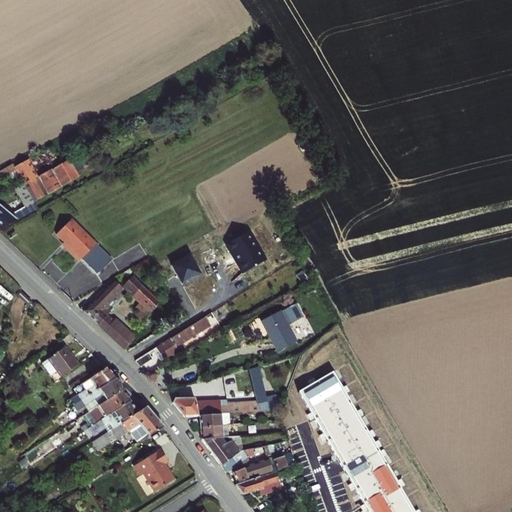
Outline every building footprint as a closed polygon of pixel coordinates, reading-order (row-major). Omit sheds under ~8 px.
[(22,185),(51,169),(55,167),(45,150),(15,167),(13,164),(0,171),(0,179),(4,177),(7,182),(18,177),(22,185)] [(96,168),(86,150),(65,161),(55,167),(51,169),(60,187),(96,168)] [(33,202),(60,187),(51,169),(22,185),(13,190),(23,207),(13,213),(3,205),(1,207),(0,206),(0,228),(37,208),(33,202)] [(172,261),(197,244),(168,202),(143,220),(172,261)] [(71,219),(55,234),(61,239),(66,244),(63,247),(78,261),(81,258),(95,244),(71,219)] [(265,261),(248,232),(225,245),(231,254),(233,253),(238,261),(236,263),(242,274),(265,261)] [(95,244),(81,258),(96,273),(99,272),(111,260),(95,244)] [(182,260),(171,266),(181,284),(195,277),(195,276),(200,274),(190,256),(182,260)] [(135,315),(143,323),(158,302),(141,285),(146,279),(138,271),(122,287),(139,303),(134,309),(138,312),(135,315)] [(100,311),(107,303),(121,288),(113,280),(82,312),(90,318),(97,325),(105,317),(100,311)] [(31,303),(19,291),(15,295),(28,307),(31,303)] [(111,306),(107,303),(100,311),(105,317),(110,311),(108,309),(111,306)] [(280,312),(280,311),(260,321),(269,336),(277,351),(295,341),(287,326),(303,317),(296,304),(280,312)] [(111,322),(105,317),(97,325),(103,331),(111,322)] [(111,322),(103,331),(104,332),(115,321),(114,320),(111,322)] [(201,320),(156,348),(160,354),(164,360),(178,351),(176,347),(207,329),(201,320)] [(104,332),(117,345),(128,333),(115,321),(104,332)] [(123,350),(133,337),(128,333),(117,345),(123,350)] [(48,359),(56,371),(61,377),(77,365),(70,357),(64,348),(48,359)] [(138,365),(140,366),(151,359),(147,354),(135,361),(138,365)] [(50,376),(56,371),(48,359),(41,364),(50,376)] [(258,366),(250,368),(253,379),(261,377),(258,366)] [(105,368),(80,385),(84,391),(69,401),(72,407),(114,379),(110,374),(105,368)] [(413,511),(332,372),(298,392),(367,511),(413,511)] [(264,389),(261,377),(253,379),(255,391),(264,389)] [(84,407),(88,413),(122,391),(118,385),(114,379),(72,407),(76,412),(84,407)] [(183,417),(198,416),(221,415),(221,414),(228,413),(277,410),(278,407),(275,395),(265,397),(264,389),(255,391),(258,401),(227,403),(227,400),(220,400),(221,404),(214,404),(213,401),(195,401),(194,399),(174,399),(172,403),(178,410),(183,417)] [(88,413),(96,424),(130,401),(126,396),(122,391),(88,413)] [(130,401),(96,424),(88,429),(93,436),(105,428),(107,432),(137,412),(134,407),(130,401)] [(154,417),(145,407),(137,412),(107,432),(91,443),(97,451),(115,440),(132,429),(141,441),(162,427),(154,417)] [(221,415),(198,416),(199,422),(199,427),(222,426),(221,419),(229,419),(228,413),(221,414),(221,415)] [(222,426),(199,427),(200,433),(200,439),(227,437),(229,437),(228,430),(230,430),(230,425),(222,426)] [(242,451),(240,436),(229,437),(227,437),(229,440),(238,453),(242,451)] [(227,437),(200,439),(206,447),(211,454),(229,440),(227,437)] [(238,453),(229,440),(211,454),(220,466),(238,453)] [(238,453),(220,466),(224,471),(225,472),(232,469),(238,467),(236,465),(247,457),(253,456),(252,449),(242,451),(238,453)] [(167,462),(159,450),(133,467),(139,477),(142,475),(154,493),(174,479),(171,475),(168,470),(165,469),(162,465),(167,462)] [(239,470),(233,472),(237,484),(272,472),(272,473),(277,472),(276,470),(294,464),(291,454),(273,460),(272,458),(239,470)] [(235,486),(242,496),(250,492),(259,489),(262,496),(283,489),(277,472),(272,473),(235,486)]
